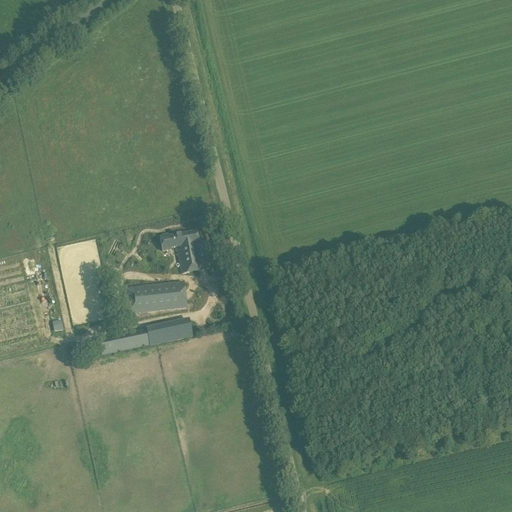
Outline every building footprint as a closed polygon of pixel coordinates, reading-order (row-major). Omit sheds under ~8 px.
[(170,249),(172,248),(175,248),(181,274),(212,268),(207,243),(197,245),(195,232),(160,239),(162,252),(170,250),(170,249)] [(163,275),(161,256),(142,259),(143,260),(134,262),(136,278),(146,277),(145,271),(154,270),(154,276),(163,275)] [(188,310),(184,283),(123,290),(126,317),(188,310)] [(202,296),(201,306),(209,307),(210,297),(202,296)] [(111,344),(97,347),(99,359),(114,356),(111,344)]
